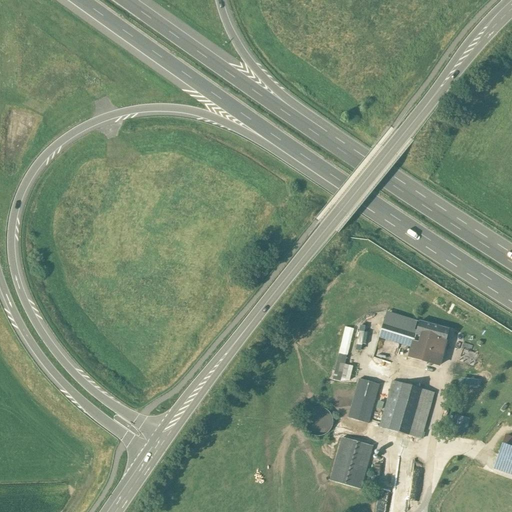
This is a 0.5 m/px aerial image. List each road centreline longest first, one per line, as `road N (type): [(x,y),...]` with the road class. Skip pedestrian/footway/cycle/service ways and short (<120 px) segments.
road 1 (motorway): [(163,437),(92,392),(43,337),(12,263),(15,208),(50,150),(113,114),(185,109),(277,138)]
road 2 (secondary): [(163,437),(511,5)]
road 3 (motorway): [(277,138),(511,293)]
road 4 (motorway): [(511,263),(285,113)]
road 5 (motorway): [(80,0),(277,138)]
road 6 (motorway): [(0,277),(19,323),(58,379),(150,457)]
road 7 (motorway): [(285,113),(124,0)]
road 8 (motorway): [(285,113),(234,41),(218,0)]
